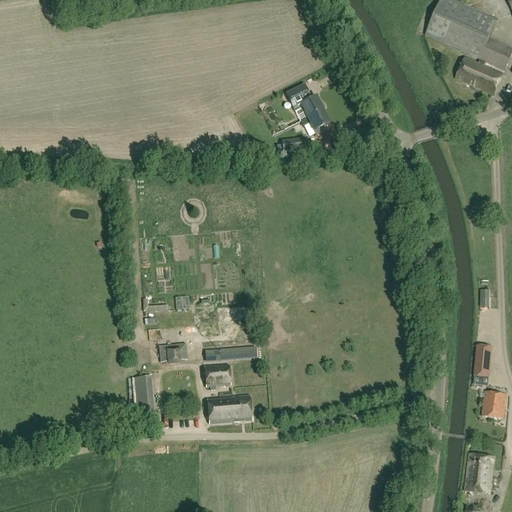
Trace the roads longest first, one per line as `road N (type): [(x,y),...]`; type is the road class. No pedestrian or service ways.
road 1 (tertiary): [(425,511),(440,309),(424,224),(395,144)]
road 2 (unclassified): [(511,386),(502,344),(494,115)]
road 3 (tertiary): [(395,144),(321,0)]
